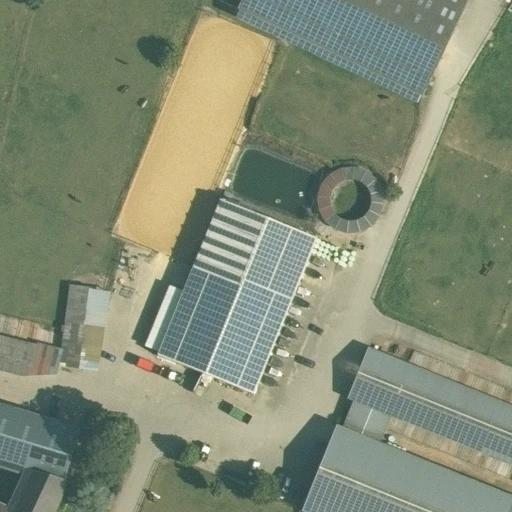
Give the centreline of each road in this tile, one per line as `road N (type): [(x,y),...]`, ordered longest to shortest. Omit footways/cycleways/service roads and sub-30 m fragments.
road 1 (track): [(488,0),(349,326),(511,386)]
road 2 (track): [(349,326),(292,458),(169,407),(123,511)]
road 3 (track): [(0,396),(103,426),(166,274)]
road 4 (track): [(511,480),(399,436)]
